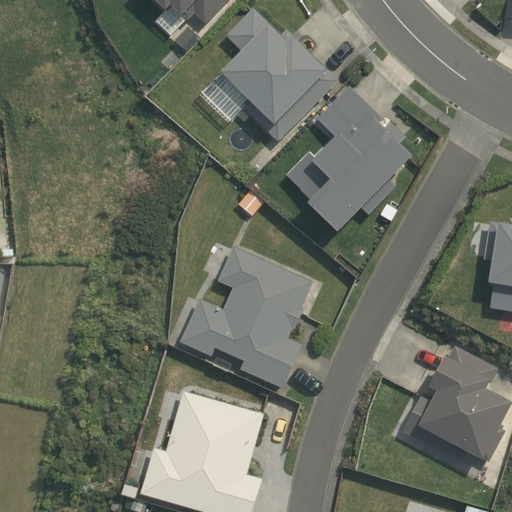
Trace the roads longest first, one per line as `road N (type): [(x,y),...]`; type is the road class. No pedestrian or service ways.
road 1 (residential): [(492,96),(354,356),(316,452),(304,511)]
road 2 (residential): [(492,96),(437,59),(382,0)]
